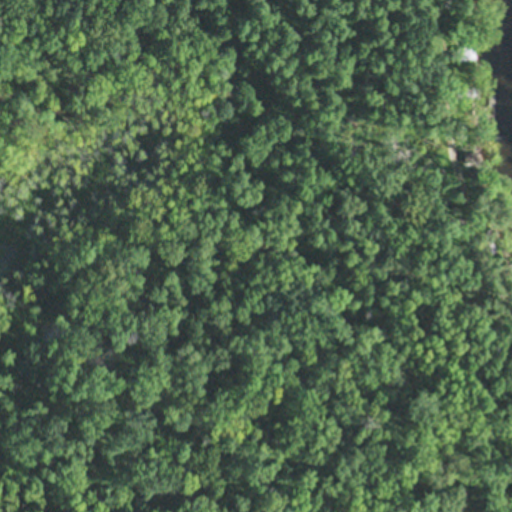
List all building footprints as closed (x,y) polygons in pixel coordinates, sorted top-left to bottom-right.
[(464,0),(472,0),(474,7),(468,9),(464,0)] [(455,45),(473,43),(474,55),(469,56),(469,57),(456,58),(455,45)] [(470,83),(470,84),(474,84),(474,95),(470,95),(470,97),(455,97),(455,83),(470,83)] [(463,160),(463,150),(473,150),(474,151),(475,151),(475,159),(463,160)] [(511,272),(501,278),(496,268),(511,260),(511,272)]
